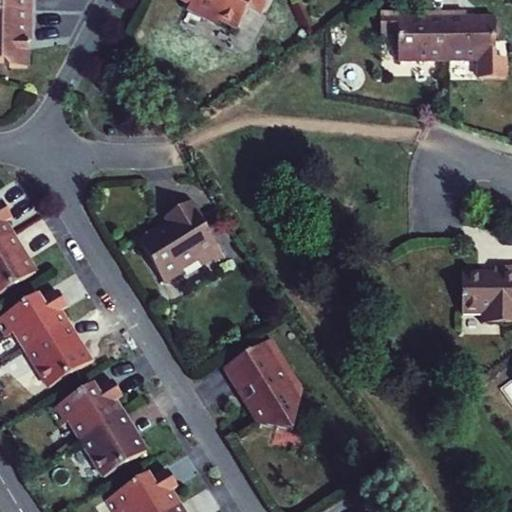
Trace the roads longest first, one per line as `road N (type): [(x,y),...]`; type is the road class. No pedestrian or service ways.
road 1 (residential): [(52,150),(75,218),(256,511)]
road 2 (residential): [(107,0),(29,146)]
road 3 (residential): [(511,173),(442,149),(438,226)]
